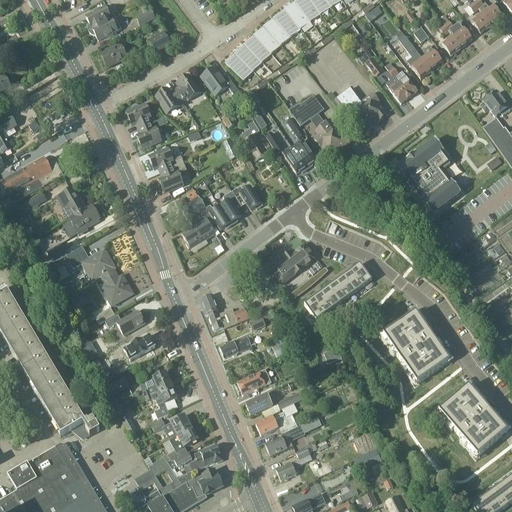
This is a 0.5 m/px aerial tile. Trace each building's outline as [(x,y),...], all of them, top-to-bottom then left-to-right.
[(299,0),(295,3),(311,23),(318,18),(318,17),(320,16),(321,16),(310,0),(299,0)] [(332,8),(325,0),(310,0),(321,16),(329,10),(331,9),(332,8)] [(342,2),(341,0),(325,0),(332,8),(340,3),(339,3),(341,2),(342,2)] [(465,0),(470,6),(468,8),(474,15),(479,11),(473,4),(470,0),(465,0)] [(484,6),(478,0),(470,0),(473,4),(479,11),(482,14),(491,26),(502,18),(493,6),(489,9),(486,5),(484,6)] [(511,0),(504,0),(502,2),(511,15),(511,0)] [(311,23),(295,3),(294,3),(296,6),(294,7),(292,5),(284,11),(300,31),(308,25),(310,24),(311,23)] [(88,33),(115,19),(109,7),(104,9),(86,19),(89,25),(88,27),(88,29),(88,31),(88,32),(88,33)] [(300,31),(284,11),(284,12),(285,14),(283,15),(282,13),(274,19),(290,39),(298,33),(300,31),(300,32),(300,31)] [(409,12),(405,15),(412,25),(417,21),(409,12)] [(151,13),(136,20),(140,27),(154,20),(151,13)] [(444,26),(449,33),(452,37),(461,49),(472,41),(459,24),(453,29),(441,13),(436,17),(444,26)] [(491,26),(482,14),(471,23),(480,35),(491,26)] [(115,19),(88,33),(89,33),(90,34),(91,36),(93,36),(95,36),(98,43),(117,33),(121,30),(115,19)] [(271,22),(264,28),(281,47),(288,41),(290,39),(290,40),(290,39),(274,19),(273,20),(275,22),(273,24),(271,22)] [(449,33),(444,26),(439,30),(444,37),(449,33)] [(281,47),(264,28),(263,29),(265,31),(263,32),(261,30),(254,37),(271,56),(279,49),(280,48),(281,47)] [(421,29),(414,35),(421,45),(429,39),(421,29)] [(148,41),(156,55),(171,47),(163,33),(148,41)] [(271,56),(254,37),(253,38),(255,40),(253,41),(251,39),(244,46),(262,65),(269,58),(271,56)] [(422,60),(422,59),(405,37),(400,41),(399,42),(412,60),(407,63),(420,80),(431,72),(422,60)] [(461,49),(452,37),(441,46),(450,57),(461,49)] [(262,65),(244,46),(243,47),(245,49),(243,50),(242,49),(235,55),(253,74),(260,66),(261,65),(262,65)] [(126,59),(121,47),(101,56),(106,69),(126,59)] [(426,56),(422,59),(422,60),(431,72),(442,64),(433,52),(430,47),(423,52),(426,56)] [(384,73),(374,60),(373,60),(370,57),(366,60),(362,58),(360,60),(354,52),(351,53),(367,74),(373,81),(374,80),(375,80),(380,76),(384,73)] [(253,74),(235,55),(234,56),(236,58),(234,60),(232,58),(226,65),(244,82),(251,75),(252,74),(253,74)] [(401,75),(399,76),(393,68),(388,73),(388,74),(393,79),(394,80),(396,78),(405,91),(404,92),(405,93),(403,95),(407,100),(417,93),(405,77),(403,78),(401,75)] [(235,98),(240,94),(229,79),(224,82),(214,69),(201,79),(215,98),(228,89),(235,98)] [(394,80),(393,79),(388,74),(384,73),(380,76),(381,78),(386,77),(390,82),(386,85),(388,89),(388,90),(400,106),(407,100),(403,95),(405,93),(404,92),(405,91),(396,78),(394,80)] [(0,98),(2,97),(0,96),(11,89),(3,77),(0,78),(0,98)] [(180,89),(175,92),(182,103),(187,100),(188,102),(200,94),(189,77),(180,83),(182,85),(178,87),(180,89)] [(335,102),(332,104),(345,121),(348,119),(354,114),(367,131),(388,115),(372,95),(362,102),(352,89),(335,102)] [(182,103),(175,92),(170,95),(169,93),(166,95),(164,93),(156,98),(167,115),(179,108),(177,106),(182,103)] [(500,114),(503,117),(509,112),(507,109),(509,107),(503,98),(500,100),(496,94),(484,103),(485,104),(481,107),(485,113),(489,111),(495,118),(500,114)] [(259,101),(257,98),(247,105),(249,108),(259,101)] [(317,117),(324,112),(313,98),(300,107),(299,105),(288,113),(300,128),(299,129),(300,129),(310,122),(317,132),(315,133),(318,138),(313,141),(328,162),(348,147),(330,122),(324,126),(317,117)] [(138,131),(150,125),(148,120),(150,119),(144,106),(139,109),(137,107),(136,107),(134,107),(132,108),(131,110),(132,112),(126,115),(130,124),(132,123),(134,126),(136,126),(138,131)] [(235,126),(229,116),(222,120),(228,130),(235,126)] [(10,118),(0,123),(0,143),(6,141),(3,135),(16,128),(10,118)] [(496,120),(483,130),(508,165),(511,170),(511,134),(510,136),(505,129),(504,130),(496,120)] [(35,123),(29,127),(33,133),(40,129),(35,123)] [(253,124),(247,127),(250,131),(253,136),(259,132),(253,124)] [(150,125),(138,131),(140,136),(138,137),(140,140),(138,141),(142,150),(160,142),(155,130),(152,131),(150,125)] [(304,137),(298,129),(292,133),(298,141),(304,137)] [(266,155),(254,136),(253,136),(250,131),(240,137),(244,143),(243,144),(256,162),(266,155)] [(189,136),(192,144),(200,140),(197,133),(189,136)] [(266,139),(277,155),(283,151),(271,135),(266,139)] [(231,140),(222,145),(226,153),(235,149),(231,140)] [(12,151),(6,141),(0,143),(0,171),(5,169),(0,161),(0,156),(2,156),(12,151)] [(406,163),(396,170),(406,183),(407,182),(423,204),(422,205),(432,217),(461,195),(451,183),(450,183),(442,173),(452,166),(443,154),(444,154),(434,141),(415,156),(414,155),(405,162),(406,163)] [(293,150),(307,171),(312,168),(311,166),(316,163),(302,143),(293,150)] [(491,156),(496,152),(490,144),(485,148),(491,156)] [(293,150),(283,156),(296,176),(301,173),(302,174),(307,171),(293,150)] [(160,175),(182,165),(180,160),(172,163),(167,151),(148,158),(152,168),(154,167),(156,171),(158,170),(160,175)] [(43,159),(22,170),(34,193),(62,177),(55,165),(48,169),(43,159)] [(497,159),(492,163),(496,168),(502,164),(497,159)] [(182,165),(160,175),(162,180),(160,181),(162,184),(160,185),(164,195),(182,187),(177,175),(185,171),(182,165)] [(34,193),(22,170),(0,182),(0,183),(8,197),(12,205),(34,193)] [(209,179),(204,182),(207,187),(212,184),(209,179)] [(232,193),(239,205),(244,202),(251,212),(256,209),(257,211),(263,207),(251,188),(244,192),(241,188),(232,193)] [(87,210),(81,200),(77,193),(77,194),(74,189),(72,189),(59,197),(56,199),(62,209),(62,212),(63,215),(65,217),(67,219),(69,221),(73,219),(85,212),(85,211),(87,210)] [(199,199),(197,196),(196,196),(193,192),(187,196),(191,203),(189,205),(199,199)] [(226,205),(220,208),(232,227),(237,224),(236,222),(241,219),(234,209),(239,205),(232,193),(223,199),(226,205)] [(189,205),(188,205),(183,198),(175,203),(188,222),(189,221),(194,219),(202,213),(206,210),(197,196),(199,199),(189,205)] [(24,215),(39,206),(34,199),(19,208),(24,215)] [(210,207),(206,210),(202,213),(205,219),(205,220),(209,225),(214,222),(221,232),(225,229),(227,230),(232,227),(220,208),(214,212),(210,207)] [(73,219),(69,221),(63,225),(71,239),(77,235),(79,238),(88,232),(86,228),(91,224),(92,226),(98,222),(97,221),(99,221),(91,208),(87,210),(85,211),(85,212),(73,219)] [(194,219),(189,221),(193,228),(181,235),(187,245),(186,246),(188,250),(190,249),(191,251),(191,250),(207,240),(198,225),(205,220),(205,219),(202,213),(194,219)] [(209,225),(205,220),(198,225),(207,240),(215,235),(208,225),(209,225)] [(492,241),(495,240),(491,234),(484,239),(488,244),(492,241)] [(50,260),(65,252),(60,243),(45,252),(50,260)] [(283,263),(271,272),(282,286),(295,276),(302,271),(303,270),(315,261),(305,246),(292,256),(290,253),(281,260),(283,263)] [(498,247),(494,250),(499,258),(499,257),(503,254),(498,247)] [(89,261),(82,248),(66,258),(73,271),(82,265),(82,266),(87,274),(89,273),(94,282),(101,278),(103,282),(115,275),(113,271),(114,270),(104,253),(94,259),(89,261)] [(506,256),(502,259),(505,264),(507,266),(511,263),(506,256)] [(360,266),(351,272),(364,289),(372,283),(360,266)] [(323,268),(318,272),(322,277),(323,277),(326,274),(327,272),(327,271),(326,270),(325,269),(325,268),(324,268),(323,268)] [(51,273),(47,272),(44,275),(44,278),(47,280),(51,279),(52,276),(51,273)] [(318,272),(313,276),(317,281),(319,279),(322,277),(318,272)] [(351,272),(344,278),(356,295),(364,289),(351,272)] [(115,275),(103,282),(106,287),(101,290),(111,308),(132,296),(122,278),(117,281),(115,278),(116,277),(115,275)] [(313,276),(308,280),(312,286),(314,284),(317,281),(313,276)] [(344,278),(336,283),(348,300),(356,295),(344,278)] [(308,280),(303,284),(307,290),(312,286),(308,280)] [(336,283),(328,289),(341,306),(348,300),(336,283)] [(303,284),(298,288),(302,294),(305,292),(307,290),(303,284)] [(60,293),(56,287),(50,291),(54,297),(60,293)] [(298,288),(293,292),(297,297),(298,297),(302,294),(298,288)] [(328,289),(320,295),(333,312),(341,306),(328,289)] [(293,292),(288,296),(289,297),(290,299),(291,300),(292,300),(292,301),(293,300),(297,297),(293,292)] [(0,330),(63,436),(61,438),(60,438),(60,439),(69,433),(71,432),(72,432),(81,439),(83,441),(84,440),(89,437),(90,438),(100,432),(96,425),(95,426),(93,422),(92,422),(88,424),(87,422),(85,424),(83,425),(6,296),(8,294),(9,294),(8,294),(8,293),(5,296),(0,298),(0,330)] [(320,295),(312,301),(325,318),(333,312),(320,295)] [(216,306),(212,296),(199,301),(205,316),(208,315),(215,333),(223,329),(223,330),(249,320),(244,309),(233,314),(232,310),(218,316),(216,312),(218,311),(218,310),(219,309),(218,307),(216,306)] [(72,301),(72,305),(74,307),(79,306),(80,304),(80,300),(78,298),(74,299),(72,301)] [(312,301),(304,307),(317,324),(325,318),(312,301)] [(115,317),(110,310),(94,319),(99,326),(115,317)] [(262,316),(265,323),(274,319),(272,312),(262,316)] [(118,317),(105,324),(108,330),(116,325),(123,338),(145,326),(137,313),(121,322),(118,317)] [(416,314),(383,337),(417,386),(450,363),(416,314)] [(249,325),(253,333),(266,328),(262,319),(249,325)] [(132,347),(124,352),(130,363),(138,358),(139,358),(146,354),(155,349),(153,346),(155,345),(151,339),(150,340),(148,337),(140,342),(132,347)] [(85,338),(78,342),(81,348),(88,344),(85,338)] [(247,338),(233,344),(233,343),(219,348),(224,360),(231,357),(234,358),(237,357),(238,355),(251,349),(247,338)] [(325,342),(328,349),(335,346),(331,339),(325,342)] [(272,349),(277,360),(289,355),(284,344),(272,349)] [(324,355),(328,366),(342,360),(337,350),(324,355)] [(94,356),(87,360),(89,364),(96,360),(99,358),(97,355),(94,356)] [(98,363),(91,367),(103,387),(110,384),(98,363)] [(270,384),(264,372),(237,385),(242,397),(270,384)] [(146,403),(144,399),(172,387),(166,375),(146,383),(146,381),(138,384),(143,396),(134,400),(136,405),(140,405),(146,403)] [(112,398),(129,388),(124,378),(102,390),(107,400),(112,397),(112,398)] [(351,386),(349,380),(343,383),(345,389),(351,386)] [(172,387),(144,399),(146,403),(151,401),(156,403),(160,411),(154,414),(157,420),(161,419),(168,416),(164,406),(177,400),(172,387)] [(469,388),(438,414),(477,459),(507,433),(469,388)] [(301,394),(277,405),(280,411),(304,400),(301,394)] [(270,395),(262,399),(245,406),(251,418),(272,408),(276,406),(270,395)] [(123,410),(116,414),(117,417),(119,420),(126,416),(123,410)] [(286,420),(283,415),(273,420),(272,419),(256,427),(261,437),(276,430),(279,436),(297,427),(292,417),(286,420)] [(184,417),(170,425),(165,427),(163,422),(152,428),(155,434),(163,430),(168,441),(190,429),(184,417)] [(129,420),(122,424),(130,437),(137,433),(129,420)] [(279,437),(280,437),(281,438),(265,446),(270,457),(292,447),(291,443),(305,437),(302,432),(312,427),(310,423),(300,427),(299,426),(297,427),(279,436),(279,437)] [(167,457),(167,458),(164,459),(163,460),(166,465),(167,464),(188,455),(185,449),(197,442),(190,429),(168,441),(175,453),(167,457)] [(299,462),(293,464),(292,464),(291,463),(285,466),(286,467),(276,471),(280,482),(296,476),(295,475),(298,474),(296,469),(312,462),(309,455),(317,451),(318,453),(322,452),(322,451),(329,448),(328,445),(327,445),(325,442),(316,447),(314,445),(306,449),(307,450),(296,455),(299,462)] [(0,511),(105,511),(66,447),(60,445),(54,448),(8,477),(9,477),(17,492),(12,495),(0,502),(0,511)] [(200,454),(194,456),(197,462),(189,466),(189,467),(184,469),(187,475),(179,478),(176,480),(179,486),(181,488),(186,484),(194,481),(192,474),(214,465),(222,462),(220,457),(216,447),(200,454)] [(376,452),(354,462),(358,469),(369,464),(370,467),(381,462),(376,452)] [(192,461),(189,455),(167,466),(171,473),(192,461)] [(214,472),(194,481),(186,484),(181,488),(179,486),(176,480),(171,473),(167,466),(166,465),(163,460),(148,469),(150,472),(147,474),(134,481),(138,487),(150,479),(153,485),(158,492),(163,500),(170,511),(185,511),(206,500),(206,501),(207,500),(206,497),(214,493),(214,492),(222,489),(217,478),(214,472)] [(316,461),(313,462),(321,477),(330,472),(326,466),(320,469),(316,461)] [(375,472),(382,469),(380,464),(373,467),(375,472)] [(138,487),(141,492),(153,485),(150,479),(138,487)] [(389,480),(384,483),(388,491),(393,489),(389,480)] [(511,490),(506,482),(499,487),(511,504),(511,503),(511,490)] [(499,487),(492,492),(505,509),(511,504),(499,487)] [(170,511),(163,500),(158,492),(143,502),(147,509),(141,511),(170,511)] [(492,492),(486,497),(496,511),(501,511),(505,509),(492,492)] [(319,508),(317,503),(323,500),(321,495),(292,509),(293,511),(311,511),(319,508)] [(367,511),(377,506),(372,495),(362,499),(367,511)] [(397,497),(386,503),(390,511),(406,511),(406,510),(403,511),(400,505),(401,505),(397,497)] [(496,511),(486,497),(479,502),(486,511),(496,511)] [(486,511),(479,502),(472,507),(474,511),(486,511)]
